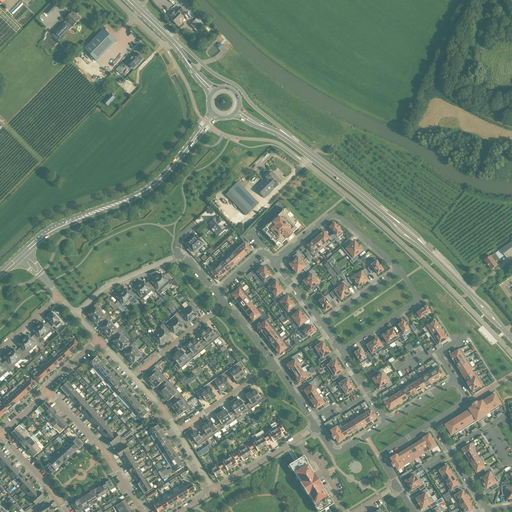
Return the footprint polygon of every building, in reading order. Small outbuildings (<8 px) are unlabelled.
[(170,19),(173,21),(180,14),(183,11),(180,7),(176,12),(175,11),(169,17),(171,18),(170,19)] [(190,17),(193,15),(196,12),(196,11),(194,9),(190,12),(188,10),(186,13),(190,17)] [(69,24),(72,27),(80,19),(72,12),(65,20),(63,23),(53,32),(59,38),(69,29),(66,26),(69,24)] [(181,16),(180,14),(173,21),(177,25),(182,20),(181,19),(184,16),(182,15),(181,16)] [(196,31),(203,25),(202,24),(206,21),(200,15),(195,20),(190,25),(195,29),(196,31)] [(84,49),(96,61),(116,42),(103,29),(84,49)] [(126,62),(133,68),(142,59),(135,53),(126,62)] [(103,102),(107,106),(115,98),(111,94),(103,102)] [(255,189),(264,198),(275,187),(275,188),(281,182),(272,172),(266,178),(255,189)] [(253,209),(259,203),(246,190),(238,181),(229,191),(234,196),(249,212),(253,209)] [(263,231),(278,247),(300,226),(289,214),(289,213),(285,209),(263,231)] [(215,218),(209,224),(211,226),(209,227),(213,232),(215,230),(215,231),(216,230),(219,234),(218,235),(219,235),(225,229),(222,225),(225,223),(219,216),(216,219),(215,218)] [(241,223),(235,228),(238,232),(244,226),(241,223)] [(334,233),(331,235),(335,240),(337,242),(340,240),(338,238),(343,234),(339,229),(337,226),(334,223),(329,227),(334,233)] [(322,233),(319,235),(326,243),(330,239),(332,243),(335,240),(331,235),(329,238),(324,232),(322,233)] [(193,238),(191,239),(200,249),(205,244),(206,246),(208,244),(203,237),(200,239),(196,235),(195,235),(192,237),(193,238)] [(319,236),(315,239),(323,248),(327,245),(326,243),(319,235),(319,236)] [(511,235),(511,237),(511,241),(500,250),(507,259),(511,254),(511,235)] [(239,246),(240,247),(247,254),(247,255),(249,252),(251,250),(246,244),(249,242),(244,238),(242,240),(244,242),(239,246)] [(187,243),(186,243),(190,248),(188,250),(194,257),(196,254),(195,253),(200,249),(191,239),(190,241),(189,240),(186,242),(187,243)] [(315,239),(311,242),(317,250),(319,252),(323,248),(315,239)] [(313,253),(317,250),(311,242),(307,246),(312,252),(309,254),(313,259),(316,256),(313,253)] [(342,248),(348,255),(358,246),(358,245),(358,246),(354,242),(349,246),(347,244),(342,248)] [(360,248),(358,246),(348,255),(351,259),(349,261),(352,264),(359,258),(356,256),(359,254),(362,251),(360,248)] [(240,247),(236,251),(243,258),(247,255),(247,254),(240,247)] [(236,251),(232,254),(239,262),(243,258),(236,251)] [(304,260),(298,253),(293,257),(295,260),(293,261),(289,264),(291,267),(293,269),(304,260)] [(485,261),(491,270),(498,265),(496,263),(497,262),(496,261),(500,258),(496,253),(491,256),(485,261)] [(232,254),(228,258),(235,265),(239,262),(232,254)] [(227,256),(222,259),(231,269),(235,265),(228,258),(227,256)] [(222,259),(218,263),(227,272),(231,269),(222,259)] [(369,262),(371,265),(369,266),(370,267),(367,268),(371,273),(375,270),(377,274),(383,270),(380,267),(381,267),(379,264),(378,264),(374,259),(369,262)] [(310,268),(304,260),(293,269),(293,270),(297,274),(300,271),(303,269),(305,272),(310,268)] [(218,263),(214,267),(223,276),(227,272),(218,263)] [(254,274),(258,279),(268,271),(267,270),(264,266),(258,271),(256,268),(251,272),(253,275),(254,274)] [(223,276),(214,267),(208,273),(211,276),(213,275),(213,276),(215,278),(218,280),(220,278),(223,276)] [(365,269),(356,275),(363,284),(365,283),(367,281),(365,277),(369,274),(365,269)] [(317,277),(312,270),(307,274),(309,277),(306,278),(307,278),(303,281),(307,286),(317,277)] [(269,272),(268,271),(258,279),(262,283),(259,286),(261,289),(263,287),(268,283),(266,281),(272,276),(269,273),(269,272)] [(355,273),(347,278),(350,284),(353,282),(355,284),(358,288),(362,285),(363,284),(356,275),(355,273)] [(155,277),(165,287),(168,285),(169,285),(170,285),(173,283),(167,276),(164,278),(161,274),(159,275),(159,274),(155,277)] [(165,287),(155,277),(152,280),(153,281),(152,282),(155,286),(153,288),(155,290),(159,295),(162,292),(162,291),(162,290),(165,287)] [(321,282),(317,277),(307,286),(310,291),(314,288),(316,286),(318,289),(326,283),(323,280),(321,282)] [(345,280),(337,285),(345,297),(346,296),(350,293),(348,289),(346,287),(349,285),(345,280)] [(279,285),(276,281),(270,286),(268,283),(263,287),(265,290),(267,288),(271,293),(280,286),(279,285)] [(141,282),(138,285),(147,295),(152,291),(153,293),(155,290),(153,288),(149,283),(147,285),(143,282),(142,283),(141,282)] [(235,300),(245,292),(241,287),(243,286),(240,284),(235,288),(237,290),(231,295),(233,297),(233,298),(235,300)] [(147,295),(138,285),(135,288),(136,289),(134,290),(138,294),(136,296),(138,298),(142,303),(144,300),(143,299),(147,295)] [(337,285),(332,288),(334,290),(330,293),(334,299),(338,296),(340,300),(343,298),(345,297),(337,285)] [(272,299),(274,302),(280,298),(278,296),(284,291),(281,287),(280,286),(271,293),(274,297),(272,299)] [(122,291),(120,292),(125,297),(130,303),(130,302),(131,304),(138,298),(136,296),(132,291),(129,293),(126,289),(124,290),(122,291)] [(130,303),(120,292),(117,295),(118,296),(117,297),(121,301),(118,303),(124,310),(127,308),(125,307),(130,303)] [(235,300),(239,304),(248,296),(245,292),(235,300)] [(328,303),(332,300),(328,294),(324,297),(323,295),(317,299),(321,304),(323,307),(325,310),(331,307),(328,303)] [(252,300),(248,296),(239,304),(242,308),(250,302),(252,301),(252,300)] [(290,299),(287,296),(281,300),(280,298),(274,302),(276,304),(278,303),(282,308),(291,300),(291,299),(290,299)] [(293,302),(291,300),(282,308),(281,308),(285,313),(284,314),(286,317),(291,313),(289,311),(295,306),(292,302),(293,302)] [(196,309),(190,301),(187,304),(187,305),(188,306),(184,309),(194,320),(197,316),(196,316),(197,315),(194,310),(196,309)] [(242,308),(245,312),(253,306),(250,302),(242,308)] [(100,305),(97,303),(90,309),(91,309),(93,311),(89,315),(90,316),(89,317),(92,320),(101,311),(102,311),(98,306),(100,305)] [(256,310),(253,306),(245,312),(249,316),(256,310)] [(423,309),(420,311),(414,314),(418,320),(423,316),(424,317),(426,315),(430,312),(426,307),(423,309)] [(194,320),(184,309),(181,311),(180,310),(179,310),(176,313),(182,320),(184,318),(188,322),(189,321),(190,322),(194,320)] [(248,317),(250,319),(251,319),(253,322),(259,317),(261,319),(266,315),(263,312),(262,314),(258,309),(256,310),(249,316),(248,317)] [(104,315),(101,311),(92,320),(95,323),(96,322),(97,324),(101,320),(103,322),(110,316),(107,313),(106,313),(104,315)] [(289,319),(293,323),(303,315),(302,314),(299,311),(293,315),(291,313),(286,317),(288,320),(289,319)] [(55,315),(52,312),(50,313),(48,316),(48,317),(47,318),(51,322),(49,324),(55,331),(57,329),(56,327),(61,323),(55,316),(55,315)] [(171,321),(180,331),(183,328),(182,327),(183,326),(180,322),(182,320),(176,313),(174,315),(170,319),(171,321)] [(261,333),(262,333),(271,325),(267,320),(270,318),(268,315),(261,320),(263,323),(257,327),(259,330),(261,333)] [(304,317),(303,315),(293,323),(297,328),(296,329),(298,331),(303,327),(301,325),(307,321),(304,317)] [(112,319),(110,316),(103,322),(105,324),(101,328),(102,329),(101,330),(104,334),(113,325),(110,321),(112,319)] [(176,333),(180,331),(171,321),(170,319),(165,323),(164,321),(161,323),(162,324),(168,331),(171,330),(174,334),(175,333),(176,333)] [(438,325),(435,320),(424,327),(427,332),(438,325)] [(402,332),(400,333),(404,341),(407,339),(405,336),(410,332),(407,327),(406,324),(405,324),(404,322),(402,322),(399,324),(398,325),(402,332)] [(40,323),(37,326),(46,336),(51,332),(52,334),(55,331),(49,324),(47,326),(46,325),(45,325),(42,323),(41,324),(40,323)] [(168,331),(162,324),(160,326),(161,328),(157,332),(166,343),(169,339),(168,339),(169,337),(166,333),(168,331)] [(117,329),(113,325),(104,334),(107,336),(108,336),(109,337),(113,333),(115,336),(122,329),(119,327),(117,329)] [(262,333),(265,337),(274,329),(271,325),(262,333)] [(298,331),(297,332),(299,335),(301,333),(305,338),(310,335),(312,333),(315,331),(314,329),(312,327),(311,325),(305,330),(303,327),(298,331)] [(441,330),(438,325),(427,332),(430,336),(441,330)] [(46,336),(37,326),(34,329),(35,330),(33,331),(36,333),(35,334),(35,335),(36,335),(34,337),(40,344),(44,341),(44,340),(43,339),(46,336)] [(206,331),(205,332),(213,342),(221,336),(217,331),(214,333),(210,328),(209,329),(208,328),(205,331),(206,331)] [(389,331),(387,332),(394,342),(399,339),(401,342),(404,341),(400,333),(397,335),(393,328),(389,331)] [(124,332),(122,329),(115,336),(117,338),(113,341),(114,343),(116,347),(126,338),(127,337),(123,333),(124,332)] [(265,337),(268,341),(278,333),(274,329),(265,337)] [(444,334),(441,330),(430,336),(433,341),(436,340),(444,334)] [(206,348),(213,342),(205,332),(204,331),(200,334),(201,335),(201,336),(205,341),(202,343),(206,348)] [(166,343),(157,332),(153,334),(153,333),(152,333),(148,336),(154,343),(155,343),(154,343),(157,341),(160,345),(162,344),(162,345),(166,343)] [(386,342),(384,343),(387,349),(390,347),(389,346),(394,342),(387,332),(386,333),(382,335),(386,342)] [(278,333),(268,341),(272,345),(279,339),(281,337),(278,333)] [(445,337),(444,334),(436,340),(433,341),(436,345),(435,346),(437,349),(442,346),(440,343),(447,339),(445,337)] [(26,336),(22,339),(32,349),(36,345),(37,347),(40,344),(34,337),(32,339),(31,338),(30,338),(28,336),(27,337),(26,336)] [(73,338),(72,338),(70,336),(66,340),(68,342),(75,349),(76,348),(76,349),(78,347),(79,346),(79,345),(76,342),(76,341),(77,341),(77,340),(76,340),(75,338),(74,338),(73,338)] [(128,341),(126,338),(116,347),(119,350),(120,349),(121,350),(125,347),(127,349),(134,343),(131,339),(128,341)] [(32,349),(22,339),(19,342),(20,343),(19,344),(21,347),(21,348),(22,349),(20,350),(26,357),(29,354),(30,353),(29,352),(32,349)] [(200,353),(206,348),(202,343),(200,345),(196,340),(195,340),(195,339),(191,342),(192,343),(191,343),(200,353)] [(272,345),(275,349),(282,343),(279,339),(272,345)] [(373,341),(372,342),(378,353),(379,352),(381,351),(382,352),(387,349),(384,343),(381,345),(377,339),(373,341)] [(282,343),(275,349),(277,352),(279,354),(285,349),(287,352),(292,348),(290,345),(288,346),(284,341),(282,343)] [(66,344),(64,346),(71,353),(75,349),(68,342),(66,344)] [(314,349),(317,354),(327,347),(326,346),(323,342),(317,346),(315,344),(310,347),(312,350),(314,349)] [(378,353),(372,342),(370,343),(366,345),(370,352),(368,354),(371,359),(374,357),(379,353),(379,352),(378,353)] [(136,345),(134,343),(127,349),(129,351),(125,355),(126,356),(126,357),(128,360),(139,350),(135,346),(136,345)] [(191,352),(189,354),(193,359),(200,353),(191,343),(191,344),(190,343),(186,346),(187,347),(191,352)] [(64,346),(60,349),(67,357),(71,353),(64,346)] [(327,347),(317,354),(321,359),(318,360),(320,363),(326,359),(324,357),(330,352),(327,349),(328,348),(327,347)] [(11,349),(8,352),(18,362),(21,360),(23,360),(26,357),(20,350),(18,352),(17,351),(16,351),(16,352),(13,349),(12,350),(11,349)] [(60,349),(56,353),(63,360),(67,357),(60,349)] [(356,352),(354,353),(356,356),(358,359),(361,364),(367,360),(369,364),(372,362),(367,354),(364,356),(360,349),(359,350),(358,350),(356,352)] [(453,360),(454,360),(453,360),(464,353),(461,349),(450,355),(452,357),(453,360)] [(142,354),(139,350),(128,360),(131,363),(132,362),(133,364),(137,360),(139,362),(139,363),(146,356),(143,353),(142,353),(142,354)] [(178,354),(177,355),(186,365),(193,359),(189,354),(186,356),(182,351),(181,351),(177,353),(178,354)] [(18,362),(8,352),(5,355),(6,356),(5,357),(7,360),(7,361),(7,362),(5,364),(12,370),(15,367),(15,366),(14,365),(18,362)] [(56,353),(52,357),(59,364),(62,362),(62,361),(63,360),(56,353)] [(454,360),(456,364),(467,358),(464,353),(453,360),(454,360)] [(178,371),(186,365),(177,355),(176,354),(173,357),(173,358),(177,364),(174,366),(178,371)] [(287,368),(289,370),(297,365),(299,363),(296,359),(298,358),(295,355),(290,358),(292,361),(286,365),(287,367),(287,368)] [(52,357),(48,360),(55,367),(56,367),(59,364),(52,357)] [(93,367),(93,368),(100,361),(96,357),(93,360),(92,360),(91,360),(90,361),(89,361),(89,362),(89,364),(93,367)] [(459,369),(470,362),(467,358),(456,364),(459,369)] [(48,360),(44,364),(51,372),(54,369),(54,368),(55,367),(48,360)] [(325,367),(328,372),(339,365),(338,364),(335,360),(329,364),(327,362),(321,366),(323,369),(325,367)] [(92,369),(95,373),(104,365),(100,361),(93,368),(92,369)] [(240,362),(232,367),(240,378),(240,377),(241,378),(245,376),(244,375),(244,374),(241,369),(244,367),(240,362)] [(473,367),(470,362),(459,369),(462,374),(470,368),(470,369),(473,367)] [(0,372),(3,376),(7,372),(9,373),(12,370),(5,364),(3,365),(2,365),(1,365),(0,363),(0,372)] [(44,364),(40,368),(47,375),(51,371),(51,372),(44,364)] [(107,369),(104,365),(95,373),(99,377),(107,369)] [(289,370),(292,374),(300,369),(297,365),(289,370)] [(339,365),(328,372),(332,377),(330,378),(332,381),(338,377),(336,375),(342,371),(340,367),(339,365)] [(434,371),(434,370),(439,379),(442,377),(444,376),(438,365),(433,368),(434,371)] [(194,378),(203,372),(199,366),(191,372),(194,376),(193,377),(194,378)] [(152,382),(153,383),(162,374),(156,367),(151,372),(154,374),(149,379),(148,380),(151,383),(152,382)] [(239,378),(240,378),(232,367),(225,372),(229,377),(231,376),(235,381),(236,382),(240,379),(239,378)] [(40,368),(38,370),(37,371),(36,371),(43,378),(47,375),(40,368)] [(473,373),(470,369),(470,368),(462,374),(465,378),(473,373)] [(40,382),(42,380),(42,379),(43,378),(36,371),(37,371),(35,369),(30,373),(38,382),(39,382),(40,382)] [(76,371),(82,378),(85,376),(78,369),(76,371)] [(111,373),(107,369),(99,377),(103,381),(111,373)] [(292,374),(295,379),(303,373),(300,369),(292,374)] [(376,377),(372,379),(375,384),(387,377),(382,369),(377,372),(378,375),(376,377)] [(434,370),(434,371),(430,373),(435,382),(439,379),(434,370)] [(475,371),(473,373),(465,378),(468,382),(468,383),(478,376),(475,371)] [(226,379),(229,377),(225,372),(218,377),(225,388),(225,387),(226,388),(230,386),(229,385),(230,385),(226,379)] [(303,373),(295,379),(298,384),(304,379),(306,382),(312,379),(310,376),(308,377),(305,372),(303,373)] [(103,381),(106,385),(115,377),(111,373),(103,381)] [(425,376),(430,384),(435,382),(430,373),(425,376)] [(168,381),(162,374),(153,383),(152,384),(155,388),(156,387),(157,387),(161,383),(164,385),(168,381)] [(419,378),(420,378),(426,387),(430,384),(425,376),(424,374),(419,377),(419,378)] [(476,384),(481,381),(478,376),(468,383),(468,382),(467,383),(468,384),(469,385),(469,386),(470,388),(476,384)] [(106,385),(110,389),(118,381),(115,377),(106,385)] [(224,388),(225,388),(218,377),(210,382),(214,388),(216,386),(220,391),(221,391),(221,392),(225,389),(224,388)] [(392,385),(387,377),(375,384),(379,389),(383,387),(385,385),(387,388),(392,385)] [(35,385),(29,378),(25,382),(31,389),(32,388),(33,388),(35,386),(35,385)] [(337,385),(340,390),(351,384),(350,382),(347,378),(341,382),(339,380),(332,385),(334,388),(337,385)] [(420,378),(419,378),(415,381),(421,390),(426,387),(420,378)] [(27,393),(31,389),(25,382),(23,380),(19,383),(27,393)] [(303,391),(306,396),(314,390),(314,391),(317,389),(313,384),(314,384),(315,384),(313,380),(307,384),(308,384),(309,387),(303,391)] [(110,389),(114,393),(122,385),(120,382),(119,382),(118,381),(110,389)] [(164,396),(165,396),(174,388),(168,381),(164,385),(162,387),(164,389),(161,392),(160,393),(164,397),(164,396)] [(415,381),(411,383),(410,383),(416,393),(417,393),(421,390),(415,381)] [(476,384),(470,388),(471,390),(472,389),(473,392),(484,386),(483,384),(481,381),(476,384)] [(67,382),(60,389),(64,393),(71,386),(67,382)] [(211,389),(214,388),(210,382),(203,388),(210,398),(211,398),(211,399),(215,396),(214,395),(215,395),(211,389)] [(410,382),(405,385),(412,396),(416,393),(410,383),(411,383),(410,382)] [(23,396),(27,393),(19,383),(15,387),(23,396)] [(351,384),(340,390),(344,396),(342,396),(344,399),(350,396),(348,393),(354,389),(352,385),(351,384)] [(114,393),(117,396),(117,397),(120,394),(126,389),(125,388),(122,385),(114,393)] [(401,388),(401,389),(407,399),(412,396),(405,385),(401,388)] [(75,390),(71,386),(64,393),(67,397),(75,390)] [(23,396),(15,387),(11,391),(20,400),(23,396)] [(174,396),(176,399),(181,395),(174,388),(165,396),(165,397),(164,398),(168,401),(168,400),(169,400),(174,396)] [(210,398),(203,388),(195,393),(200,400),(203,398),(205,401),(206,401),(207,402),(210,400),(210,399),(210,398)] [(129,393),(126,389),(120,394),(117,397),(121,401),(124,398),(129,393)] [(397,393),(403,402),(407,399),(401,389),(396,392),(397,393)] [(67,397),(71,401),(79,394),(75,390),(67,397)] [(251,394),(258,405),(266,399),(262,394),(259,396),(255,391),(254,390),(251,393),(251,394)] [(306,396),(309,400),(317,395),(314,391),(314,390),(306,396)] [(11,391),(7,394),(16,404),(19,401),(20,400),(11,391)] [(121,401),(125,405),(133,397),(129,393),(124,398),(121,401)] [(251,410),(258,405),(251,394),(250,394),(249,393),(246,396),(246,397),(250,403),(247,404),(251,410)] [(397,393),(393,396),(398,404),(403,402),(397,393)] [(7,394),(3,398),(5,400),(11,407),(12,406),(13,407),(16,404),(7,394)] [(82,398),(79,394),(71,401),(75,405),(82,398)] [(450,422),(445,425),(452,435),(453,434),(454,436),(481,419),(482,420),(487,417),(486,416),(501,406),(500,405),(501,404),(495,394),(491,396),(492,399),(488,401),(487,399),(483,401),(482,401),(478,403),(479,405),(474,407),(474,406),(469,409),(470,410),(466,412),(467,414),(463,417),(462,415),(454,420),(455,422),(451,424),(450,422)] [(176,410),(187,403),(181,395),(176,399),(178,402),(173,406),(172,407),(175,411),(176,410)] [(312,405),(320,399),(317,395),(309,400),(312,404),(312,405)] [(393,396),(388,399),(393,407),(398,404),(393,396)] [(137,401),(133,397),(125,405),(128,409),(137,401)] [(75,405),(78,409),(86,402),(82,398),(75,405)] [(320,399),(312,405),(314,407),(315,409),(322,405),(324,408),(329,405),(326,401),(325,402),(322,398),(320,399)] [(393,407),(388,399),(383,402),(385,405),(387,408),(387,407),(389,410),(393,407)] [(7,411),(8,411),(11,407),(5,400),(1,404),(7,411)] [(236,404),(243,415),(251,410),(247,404),(244,406),(241,401),(240,401),(240,400),(236,403),(236,404)] [(128,409),(132,413),(140,405),(137,401),(128,409)] [(0,410),(4,414),(5,414),(8,411),(7,411),(1,404),(0,402),(0,410)] [(40,414),(42,416),(51,408),(49,406),(49,405),(48,404),(46,402),(42,405),(41,405),(37,409),(40,413),(40,414)] [(78,409),(82,413),(90,406),(86,402),(78,409)] [(192,411),(187,403),(176,410),(177,411),(176,412),(178,415),(179,415),(180,415),(185,411),(187,414),(192,411)] [(235,413),(232,415),(236,420),(243,415),(236,404),(235,405),(235,404),(231,406),(232,407),(231,407),(235,413)] [(136,417),(137,416),(144,409),(140,405),(132,413),(136,417)] [(93,410),(90,406),(82,413),(86,417),(93,410)] [(53,410),(51,408),(42,416),(44,419),(45,418),(48,422),(57,414),(55,412),(55,411),(53,410)] [(365,413),(366,413),(371,421),(376,418),(374,416),(372,413),(369,408),(364,411),(365,413)] [(137,416),(141,420),(142,420),(143,420),(144,419),(144,418),(145,417),(144,416),(148,413),(144,409),(137,416)] [(86,417),(90,421),(97,414),(93,410),(86,417)] [(222,414),(221,414),(229,425),(236,420),(232,415),(230,417),(226,411),(225,411),(221,413),(222,414)] [(365,413),(361,416),(366,424),(371,421),(366,413),(365,413)] [(59,416),(57,414),(48,422),(51,425),(50,426),(53,428),(62,420),(60,417),(59,416)] [(101,418),(97,414),(90,421),(93,425),(101,418)] [(220,423),(218,425),(221,430),(229,425),(221,414),(221,415),(220,414),(216,416),(217,417),(216,418),(220,423)] [(360,414),(355,417),(362,427),(366,424),(361,416),(360,414)] [(352,422),(357,430),(362,427),(355,417),(350,420),(352,422)] [(93,425),(97,429),(104,422),(101,418),(93,425)] [(64,422),(62,420),(53,428),(55,431),(56,430),(59,434),(64,430),(64,429),(68,426),(66,423),(64,422)] [(207,424),(206,425),(214,435),(221,430),(218,425),(215,427),(211,421),(211,422),(210,421),(206,423),(207,424)] [(108,426),(104,422),(97,429),(101,433),(108,426)] [(284,431),(278,422),(271,427),(272,429),(278,439),(281,437),(283,436),(281,432),(283,430),(284,432),(284,431)] [(342,427),(343,427),(348,436),(352,433),(347,424),(346,422),(341,425),(342,427)] [(352,422),(347,424),(352,433),(357,430),(352,422)] [(205,433),(203,435),(206,440),(214,435),(206,425),(205,424),(201,427),(202,428),(205,433)] [(23,429),(19,425),(15,429),(15,430),(11,434),(13,436),(14,438),(15,437),(17,440),(26,431),(24,428),(23,429)] [(152,435),(160,430),(161,430),(158,425),(154,428),(153,427),(152,427),(151,428),(150,428),(149,429),(149,430),(152,435)] [(101,433),(104,437),(112,430),(108,426),(101,433)] [(338,430),(336,427),(330,431),(338,443),(344,439),(343,438),(343,439),(338,430)] [(343,427),(342,427),(338,430),(343,439),(343,438),(348,436),(343,427)] [(278,439),(272,429),(270,431),(269,431),(264,434),(268,439),(270,438),(273,442),(275,441),(278,439)] [(104,437),(108,441),(115,434),(112,430),(104,437)] [(163,435),(160,430),(152,435),(151,436),(154,441),(156,439),(163,435)] [(20,443),(22,445),(31,438),(28,434),(28,433),(26,431),(17,440),(19,442),(18,442),(20,443)] [(194,441),(195,443),(196,442),(199,446),(206,440),(203,435),(200,437),(196,432),(195,431),(191,434),(191,435),(191,436),(192,438),(191,438),(191,439),(191,440),(192,440),(192,441),(193,441),(194,441)] [(108,441),(107,441),(112,447),(114,444),(115,445),(119,442),(118,441),(121,439),(116,433),(115,434),(108,441)] [(268,439),(264,434),(259,437),(260,437),(257,439),(263,449),(266,447),(268,445),(266,443),(266,442),(267,441),(266,440),(268,439)] [(424,439),(431,449),(430,450),(431,450),(437,446),(430,434),(423,438),(424,439)] [(166,439),(163,435),(156,439),(154,441),(156,446),(166,439)] [(34,441),(31,438),(22,445),(24,448),(25,449),(27,451),(37,443),(35,440),(34,441)] [(77,438),(73,442),(79,449),(80,450),(82,447),(82,446),(83,445),(77,438)] [(169,444),(166,439),(156,446),(159,450),(162,448),(169,444)] [(263,449),(257,439),(254,441),(254,440),(249,443),(253,449),(255,447),(258,452),(260,450),(260,451),(263,449)] [(424,439),(419,442),(425,453),(430,450),(431,449),(424,439)] [(73,442),(69,446),(75,452),(79,449),(73,442)] [(419,442),(413,445),(420,456),(425,453),(419,442)] [(37,443),(27,451),(29,454),(31,455),(33,457),(37,454),(42,450),(38,446),(39,445),(37,443)] [(253,449),(249,443),(244,446),(244,447),(242,448),(248,458),(251,456),(253,455),(250,451),(253,449)] [(465,454),(474,449),(476,448),(473,443),(462,449),(464,451),(463,451),(465,454)] [(172,449),(169,444),(162,448),(159,450),(162,455),(172,449)] [(129,451),(129,452),(130,451),(126,445),(123,447),(122,446),(118,448),(118,449),(116,451),(120,457),(129,451)] [(413,445),(408,449),(414,459),(420,456),(413,445)] [(69,446),(65,449),(71,456),(75,452),(69,446)] [(248,458),(242,448),(239,450),(234,453),(237,458),(240,457),(243,461),(245,460),(248,458)] [(65,449),(61,453),(67,460),(68,459),(69,459),(72,457),(71,456),(65,449)] [(175,453),(172,449),(162,455),(165,459),(175,453)] [(408,449),(402,452),(409,463),(414,459),(408,449)] [(474,449),(465,454),(468,459),(476,453),(474,449)] [(132,456),(129,452),(129,451),(120,457),(123,461),(132,456)] [(402,452),(397,455),(404,466),(409,463),(402,452)] [(63,464),(64,464),(66,462),(66,461),(67,460),(61,453),(57,457),(63,463),(63,464)] [(178,458),(175,453),(165,459),(168,464),(178,458)] [(237,458),(234,453),(229,456),(226,458),(232,468),(235,466),(237,464),(235,460),(237,458)] [(479,458),(476,453),(468,459),(471,463),(479,458)] [(404,466),(397,455),(391,458),(398,471),(405,467),(404,466)] [(135,461),(132,456),(123,461),(126,466),(135,461)] [(304,489),(318,480),(315,474),(314,474),(314,473),(312,471),(313,471),(314,470),(314,469),(314,468),(314,467),(314,466),(313,466),(310,467),(307,463),(308,462),(304,456),(289,465),(293,472),(293,471),(300,483),(304,489)] [(474,468),(482,463),(484,461),(481,456),(479,458),(471,463),(474,468)] [(0,463),(0,464),(3,468),(10,461),(7,457),(0,463)] [(57,457),(53,460),(59,467),(63,464),(63,463),(57,457)] [(180,462),(178,458),(168,464),(171,468),(180,462)] [(232,468),(226,458),(224,460),(223,459),(219,462),(222,468),(225,466),(227,471),(229,469),(229,470),(232,468)] [(46,460),(49,464),(55,471),(59,467),(53,460),(51,459),(49,461),(47,459),(46,460)] [(14,465),(10,461),(3,468),(6,472),(14,465)] [(137,465),(135,461),(126,466),(129,471),(137,465)] [(183,467),(180,462),(171,468),(173,473),(174,473),(183,467)] [(222,468),(219,462),(214,465),(214,466),(210,468),(212,470),(211,470),(212,472),(212,473),(211,473),(211,474),(211,475),(212,475),(212,476),(213,476),(214,476),(215,476),(216,478),(217,477),(220,475),(222,474),(219,470),(222,468)] [(490,468),(489,465),(485,467),(482,463),(474,468),(477,473),(483,469),(485,471),(490,468)] [(49,464),(45,468),(51,474),(52,473),(53,474),(56,471),(55,471),(49,464)] [(6,472),(10,476),(17,469),(14,465),(6,472)] [(129,471),(132,475),(140,470),(137,465),(129,471)] [(439,467),(433,471),(435,474),(437,472),(441,477),(443,476),(451,471),(449,468),(448,465),(441,469),(439,467)] [(485,471),(487,474),(484,476),(480,478),(483,483),(483,484),(495,476),(490,468),(485,471)] [(21,473),(17,469),(10,476),(13,480),(21,473)] [(405,481),(408,486),(420,479),(417,474),(420,472),(418,469),(410,474),(412,477),(409,479),(405,481)] [(143,475),(140,470),(132,475),(135,480),(143,475)] [(451,471),(443,476),(445,480),(454,475),(451,471)] [(13,480),(17,483),(24,477),(21,473),(13,480)] [(146,479),(143,475),(135,480),(138,485),(146,479)] [(456,480),(454,475),(445,480),(443,482),(446,486),(456,480)] [(483,484),(485,486),(487,489),(491,486),(493,490),(499,487),(496,483),(499,481),(495,476),(483,484)] [(28,481),(24,477),(17,483),(20,487),(28,481)] [(149,484),(146,479),(138,485),(141,489),(149,484)] [(425,487),(420,479),(408,486),(412,491),(415,489),(416,489),(418,488),(420,490),(425,487)] [(108,480),(105,482),(105,483),(110,491),(115,488),(110,480),(109,481),(108,481),(108,480)] [(318,480),(304,489),(308,495),(315,506),(315,507),(317,511),(320,511),(326,508),(333,504),(329,497),(329,498),(326,493),(329,491),(328,490),(328,489),(327,489),(326,489),(325,489),(324,489),(322,487),(322,486),(318,480)] [(448,493),(450,495),(455,492),(454,489),(460,485),(458,483),(458,482),(457,480),(456,480),(446,486),(449,492),(448,493)] [(20,487),(24,491),(31,484),(28,481),(20,487)] [(106,494),(110,491),(105,483),(101,486),(106,494)] [(192,485),(191,483),(185,487),(190,495),(191,495),(190,494),(191,493),(191,494),(195,492),(194,491),(196,491),(194,489),(195,489),(195,488),(195,487),(195,486),(195,485),(194,485),(193,485),(192,485)] [(35,489),(31,484),(24,491),(28,495),(35,489)] [(144,494),(152,489),(149,484),(141,489),(144,494)] [(511,484),(511,485),(506,486),(506,488),(502,489),(503,496),(508,495),(508,499),(511,498),(511,484)] [(101,486),(96,489),(101,497),(106,494),(101,486)] [(184,486),(179,489),(184,498),(187,496),(188,495),(189,496),(190,495),(185,487),(184,486)] [(93,491),(92,492),(96,499),(101,497),(96,489),(96,488),(93,490),(93,491)] [(28,495),(31,499),(32,500),(39,493),(35,489),(28,495)] [(179,489),(174,493),(179,502),(181,501),(180,500),(181,500),(184,498),(179,489)] [(418,502),(419,504),(429,498),(426,493),(428,492),(426,489),(421,492),(423,495),(420,497),(416,499),(418,502)] [(457,495),(455,492),(450,495),(451,498),(453,497),(456,503),(457,502),(467,496),(465,493),(463,491),(457,495)] [(32,500),(31,499),(31,500),(36,505),(38,503),(39,504),(43,501),(42,500),(44,497),(40,492),(39,493),(32,500)] [(89,492),(86,494),(87,495),(93,505),(98,502),(96,499),(92,492),(90,493),(90,492),(89,492)] [(178,502),(179,502),(174,493),(169,496),(169,497),(174,504),(177,502),(178,502)] [(87,495),(82,498),(87,505),(89,508),(93,505),(87,495)] [(460,506),(469,500),(467,496),(457,502),(460,506)] [(169,497),(164,500),(169,508),(170,507),(171,506),(174,504),(169,497)] [(420,505),(423,509),(427,507),(429,505),(431,508),(436,505),(431,497),(429,498),(419,504),(420,505)] [(82,498),(78,500),(84,510),(84,511),(89,508),(87,505),(82,498)] [(75,511),(76,511),(81,509),(82,511),(84,510),(78,500),(77,499),(74,501),(75,502),(71,505),(75,511)] [(168,509),(169,508),(164,500),(164,499),(158,502),(164,511),(167,509),(168,508),(168,509)] [(120,503),(112,507),(115,511),(114,511),(121,511),(129,507),(127,505),(128,505),(126,503),(125,500),(120,503)] [(459,507),(462,511),(472,505),(469,500),(460,506),(459,507)] [(161,511),(164,511),(158,502),(153,505),(157,511),(161,511)] [(48,511),(52,510),(53,510),(49,503),(47,505),(46,504),(42,507),(42,508),(39,510),(40,511),(48,511)]
